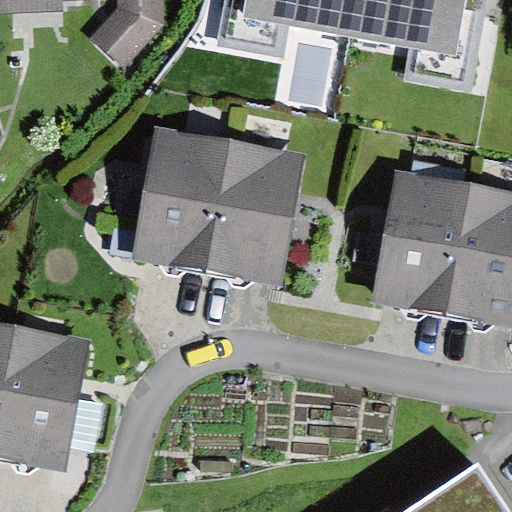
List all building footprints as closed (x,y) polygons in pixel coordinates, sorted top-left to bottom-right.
[(88,0),(0,0),(0,18),(61,16),(61,3),(88,2),(88,0)] [(119,0),(120,9),(91,41),(123,71),(166,27),(162,0),(119,0)] [(242,0),(238,25),(350,45),(358,0),(242,0)] [(358,0),(350,45),(457,64),(468,0),(358,0)] [(230,144),(158,130),(132,265),(207,277),(230,144)] [(306,157),(230,144),(207,277),(283,290),(306,157)] [(472,188),(397,174),(372,305),(447,319),(472,188)] [(511,195),(472,188),(447,319),(511,331),(511,195)] [(0,409),(14,330),(0,327),(0,409)] [(94,343),(14,330),(0,409),(0,464),(14,467),(19,475),(29,477),(38,473),(68,478),(72,454),(95,458),(104,406),(84,402),(94,343)] [(503,511),(478,474),(421,511),(503,511)]
